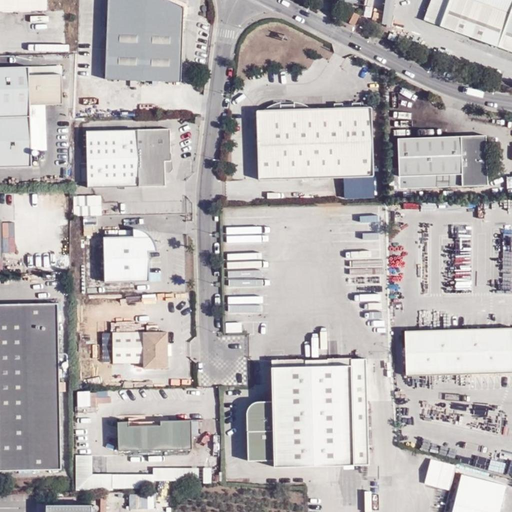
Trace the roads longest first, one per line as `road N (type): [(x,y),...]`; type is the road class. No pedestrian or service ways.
road 1 (unclassified): [(240,0),(224,35),(204,197),(209,333)]
road 2 (tertiary): [(271,0),(426,78),(511,103)]
